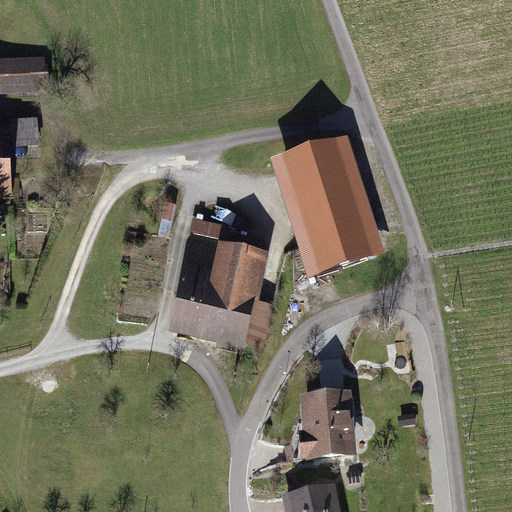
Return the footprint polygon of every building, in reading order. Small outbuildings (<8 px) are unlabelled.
[(45,59),(0,61),(0,93),(47,91),(45,59)] [(0,190),(6,190),(6,198),(20,197),(19,181),(6,182),(4,147),(40,144),(37,120),(12,121),(13,128),(0,128),(0,190)] [(380,254),(344,143),(278,164),(313,275),(380,254)] [(266,241),(227,232),(225,241),(194,234),(172,332),(218,342),(219,340),(242,345),(266,241)] [(322,386),(323,403),(341,402),(340,384),(322,386)] [(323,403),(305,405),(306,422),(309,461),(353,458),(348,401),(341,402),(323,403)] [(288,499),(291,511),(337,511),(333,490),(288,499)]
